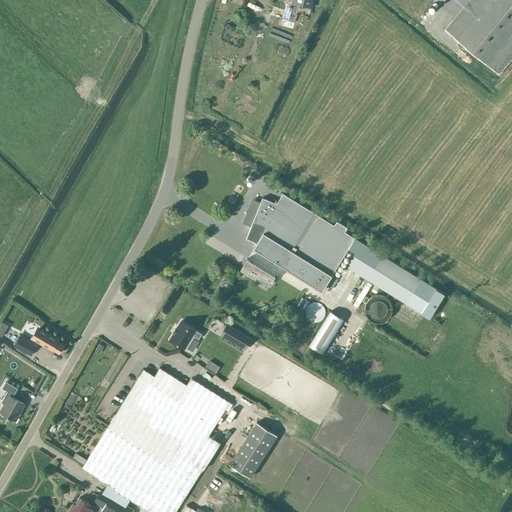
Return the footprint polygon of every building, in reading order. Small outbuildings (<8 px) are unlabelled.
[(313,0),(294,0),(294,4),(312,8),(313,0)] [(511,0),(469,0),(444,29),(497,75),(511,57),(511,0)] [(262,186),(260,191),(271,195),(273,189),(262,186)] [(262,198),(246,239),(254,242),(257,243),(253,249),(321,292),(354,239),(344,232),(347,227),(336,221),(333,226),(283,194),(277,204),(262,198)] [(354,253),(346,267),(395,297),(429,318),(444,294),(355,238),(348,250),(354,253)] [(247,259),(241,269),(255,278),(256,277),(271,282),(275,276),(247,259)] [(376,296),(366,305),(377,317),(387,308),(376,296)] [(302,313),(314,322),(325,309),(313,299),(302,313)] [(322,354),(343,320),(330,311),(309,345),(322,354)] [(174,333),(170,340),(186,350),(194,337),(198,339),(202,334),(181,321),(177,328),(176,327),(173,332),(174,333)] [(252,338),(227,324),(220,335),(245,350),(252,338)] [(59,339),(47,332),(39,328),(32,340),(52,351),(52,350),(59,354),(64,345),(57,341),(59,339)] [(20,340),(20,338),(19,341),(17,345),(20,348),(30,355),(36,345),(25,339),(25,340),(21,337),(20,340)] [(341,352),(352,352),(351,343),(341,343),(341,352)] [(115,487),(114,488),(150,511),(175,511),(203,468),(204,469),(221,442),(209,434),(230,401),(191,377),(187,384),(160,367),(155,375),(144,368),(82,466),(115,487)] [(17,388),(11,385),(5,381),(1,388),(7,391),(1,402),(3,403),(0,409),(0,412),(16,422),(20,415),(19,414),(25,404),(13,396),(17,388)] [(277,435),(257,422),(229,464),(250,477),(277,435)] [(72,456),(83,461),(85,456),(74,451),(72,456)] [(123,511),(127,505),(100,490),(93,503),(108,511),(123,511)] [(93,511),(96,506),(80,497),(76,504),(75,503),(69,511),(93,511)]
